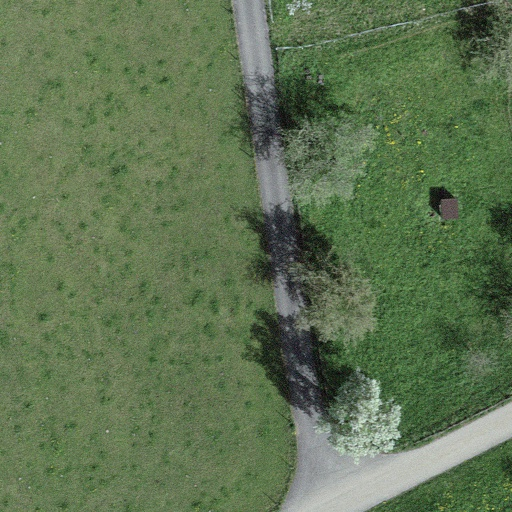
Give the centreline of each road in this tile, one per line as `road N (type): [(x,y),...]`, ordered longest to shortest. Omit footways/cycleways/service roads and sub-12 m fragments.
road 1 (residential): [(245,0),(324,511)]
road 2 (residential): [(328,511),(511,417)]
